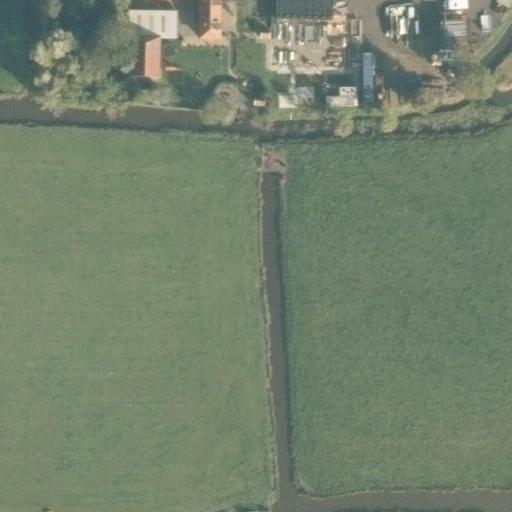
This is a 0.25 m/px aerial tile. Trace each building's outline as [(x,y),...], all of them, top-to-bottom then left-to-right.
[(199,0),(199,39),(218,39),(218,0),(199,0)] [(327,0),(275,0),(275,21),(327,22),(327,0)] [(130,39),(129,79),(157,79),(157,39),(130,39)] [(390,50),(380,52),(385,74),(395,72),(390,50)] [(339,59),(341,88),(363,87),(362,57),(339,59)]
